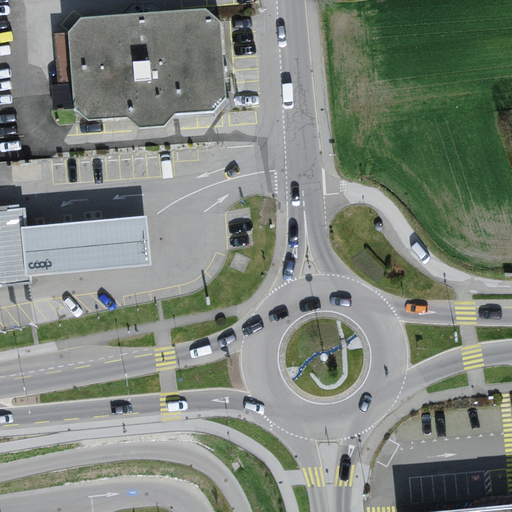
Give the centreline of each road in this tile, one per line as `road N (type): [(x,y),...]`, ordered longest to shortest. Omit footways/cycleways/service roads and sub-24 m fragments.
road 1 (primary): [(0,411),(276,401)]
road 2 (primary): [(262,331),(0,395)]
road 3 (residential): [(511,286),(444,273),(373,196),(303,193)]
road 4 (tertiary): [(303,193),(293,0)]
road 5 (primary): [(511,316),(375,314)]
road 6 (primary): [(382,384),(511,350)]
